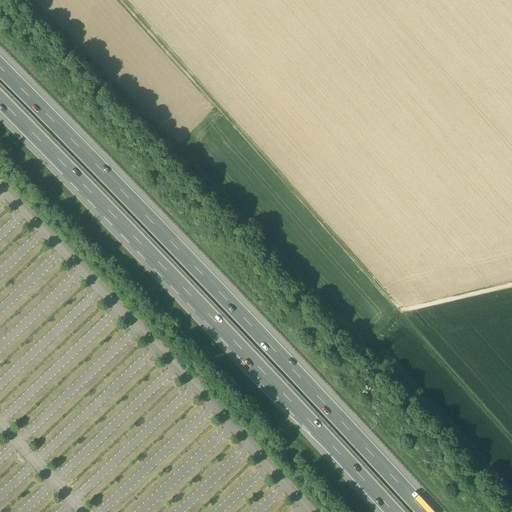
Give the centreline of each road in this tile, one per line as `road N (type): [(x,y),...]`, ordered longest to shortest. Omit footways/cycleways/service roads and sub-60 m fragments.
road 1 (motorway): [(427,511),(0,66)]
road 2 (motorway): [(0,101),(387,511)]
